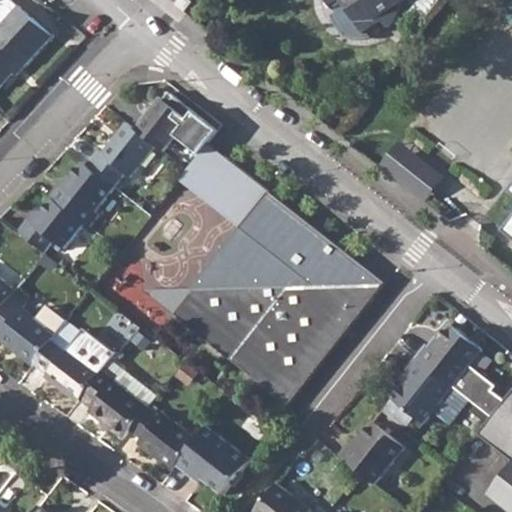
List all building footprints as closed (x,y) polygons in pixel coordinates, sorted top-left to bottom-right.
[(0,0),(0,86),(14,71),(22,62),(26,66),(53,36),(19,5),(17,8),(10,1),(0,0)] [(329,0),(336,11),(338,15),(338,19),(348,35),(352,36),(358,37),(363,37),(368,37),(366,34),(384,22),(388,28),(391,26),(394,23),(396,20),(400,4),(397,0),(329,0)] [(160,98),(135,129),(156,146),(165,152),(178,136),(189,144),(207,122),(195,113),(189,120),(160,98)] [(99,152),(88,165),(114,186),(125,174),(131,178),(156,146),(135,129),(128,123),(103,155),(99,152)] [(433,200),(451,172),(402,140),(384,168),(433,200)] [(61,184),(51,196),(54,198),(86,224),(90,227),(100,215),(97,212),(117,188),(114,186),(88,165),(84,162),(64,187),(61,184)] [(511,183),(507,190),(511,194),(511,210),(498,229),(511,239),(511,183)] [(195,289),(175,315),(289,406),(376,298),(386,284),(356,284),(355,260),(272,195),(243,232),(254,241),(218,286),(215,289),(195,289)] [(30,220),(21,232),(46,252),(56,241),(66,249),(86,224),(54,198),(34,223),(30,220)] [(0,316),(17,295),(20,291),(0,275),(0,316)] [(0,316),(0,335),(4,338),(3,341),(35,366),(38,364),(55,341),(60,335),(63,331),(70,323),(54,310),(49,311),(42,320),(28,309),(30,305),(17,295),(0,316)] [(430,342),(420,355),(457,385),(486,348),(455,323),(436,346),(430,342)] [(55,341),(38,364),(51,374),(49,378),(80,403),(83,400),(109,368),(113,362),(95,347),(85,358),(71,347),(68,350),(55,341)] [(457,385),(420,355),(409,368),(415,373),(386,409),(406,424),(416,411),(428,421),(457,385)] [(109,368),(83,400),(95,409),(93,412),(125,438),(132,431),(150,407),(159,397),(125,370),(121,376),(109,368)] [(150,407),(132,431),(144,440),(141,444),(174,470),(179,465),(198,440),(164,413),(161,416),(150,407)] [(352,440),(341,452),(364,471),(380,483),(409,445),(378,420),(357,445),(352,440)] [(198,440),(179,465),(191,475),(194,472),(203,479),(223,494),(251,459),(210,426),(198,440)] [(511,463),(491,490),(511,506),(511,463)] [(281,481),(256,511),(312,511),(316,508),(281,481)]
